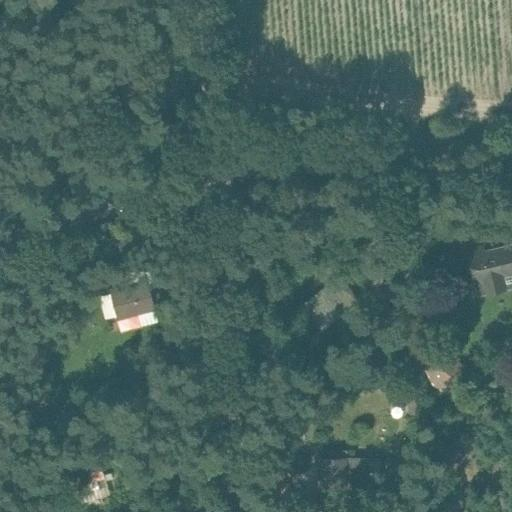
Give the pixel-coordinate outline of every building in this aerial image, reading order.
[(487,246),(474,249),(475,254),(481,277),(511,268),(511,243),(488,250),(487,246)] [(156,309),(148,278),(110,288),(118,319),(156,309)] [(316,292),(317,293),(311,298),(328,322),(346,309),(328,285),(318,292),(317,291),(316,292)] [(386,285),(373,293),(380,304),(393,296),(386,285)] [(440,377),(452,385),(461,372),(436,355),(424,373),(437,381),(440,377)] [(413,380),(401,391),(409,401),(410,413),(427,412),(425,395),(413,380)] [(47,385),(25,388),(30,420),(52,417),(47,385)] [(84,447),(87,460),(68,465),(76,493),(106,485),(96,444),(84,447)] [(347,458),(348,450),(327,450),(327,458),(325,458),(325,483),(365,484),(366,459),(347,458)]
